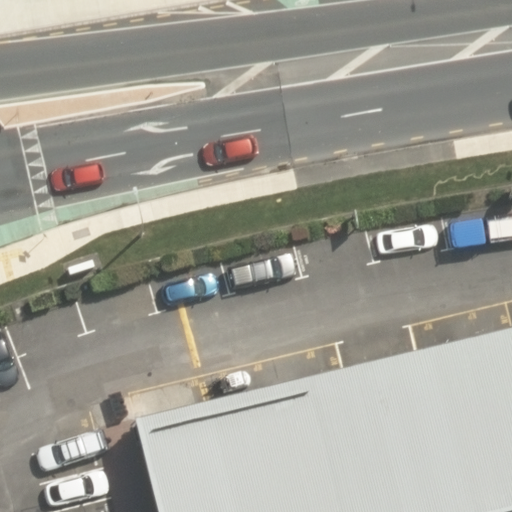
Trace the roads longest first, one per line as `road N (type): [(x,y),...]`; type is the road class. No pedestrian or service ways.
road 1 (secondary): [(207,90),(511,37)]
road 2 (secondary): [(207,90),(109,157),(0,177)]
road 3 (secondary): [(0,74),(46,66),(207,90)]
